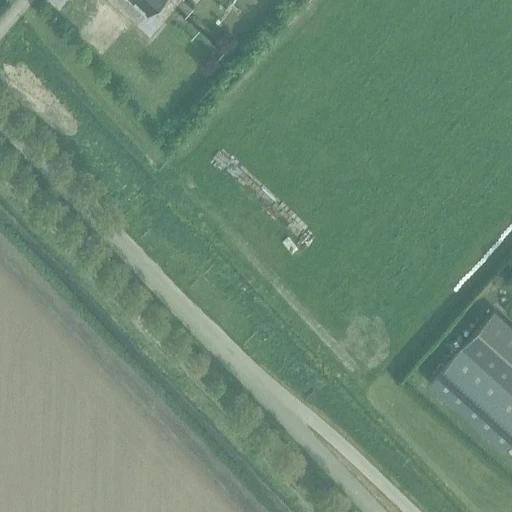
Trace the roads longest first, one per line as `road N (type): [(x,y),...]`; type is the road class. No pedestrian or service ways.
road 1 (tertiary): [(0,114),(253,381)]
road 2 (unclassified): [(416,511),(253,381)]
road 3 (tertiary): [(253,381),(374,511)]
